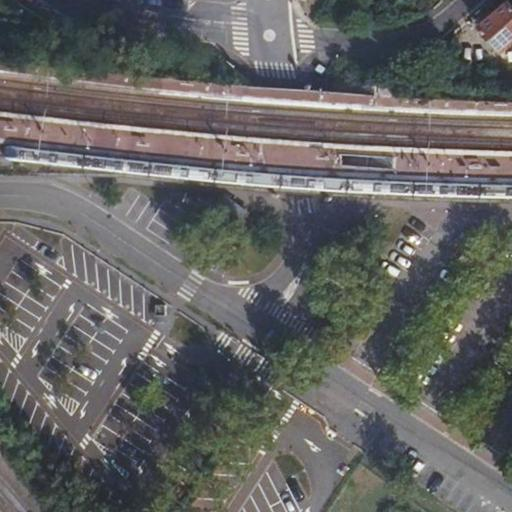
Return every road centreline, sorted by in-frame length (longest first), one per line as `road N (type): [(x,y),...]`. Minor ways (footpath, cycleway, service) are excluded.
road 1 (residential): [(263,341),(297,277),(303,246),(268,35)]
road 2 (residential): [(263,341),(82,220),(0,199)]
road 3 (residential): [(511,499),(263,341)]
road 4 (residential): [(458,0),(405,44),(268,35)]
road 5 (unclassified): [(268,35),(123,20),(67,0)]
